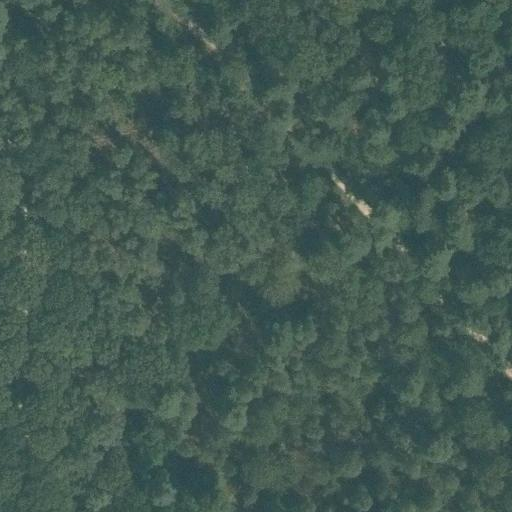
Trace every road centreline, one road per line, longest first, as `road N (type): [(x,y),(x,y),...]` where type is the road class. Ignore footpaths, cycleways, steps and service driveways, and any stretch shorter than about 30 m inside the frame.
road 1 (track): [(154,0),(172,5),(313,151),(511,372)]
road 2 (track): [(0,173),(11,293),(0,486)]
